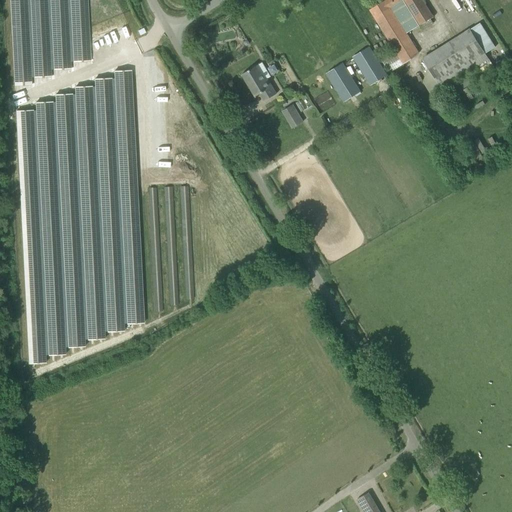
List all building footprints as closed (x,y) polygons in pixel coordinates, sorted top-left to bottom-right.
[(10,0),(15,93),(19,93),(38,85),(73,71),(92,64),(91,52),(83,32),(83,25),(89,22),(88,0),(10,0)] [(405,34),(432,18),(421,0),(386,0),(385,1),(385,0),(369,10),(402,64),(418,55),(405,34)] [(100,20),(90,40),(110,49),(119,29),(100,20)] [(487,59),(469,30),(422,59),(439,88),(487,59)] [(373,55),(369,49),(353,59),(370,85),(386,75),(373,55)] [(134,65),(17,102),(18,165),(22,162),(26,167),(26,158),(36,158),(36,157),(46,157),(46,153),(48,157),(57,156),(57,154),(62,154),(68,149),(75,159),(75,130),(79,144),(87,142),(89,145),(96,144),(96,145),(103,145),(105,144),(117,140),(117,150),(127,150),(135,176),(134,65)] [(344,102),(359,92),(342,65),(327,75),(344,102)] [(276,94),(267,80),(265,81),(261,75),(256,66),(241,75),(255,97),(259,94),(264,101),(276,94)] [(282,111),(292,129),(303,122),(292,105),(282,111)] [(167,113),(152,113),(154,170),(169,169),(167,113)] [(488,150),(497,146),(493,134),(483,138),(488,150)] [(465,146),(471,161),(482,156),(476,142),(465,146)] [(158,225),(156,187),(148,187),(150,217),(151,217),(151,225),(158,225)] [(141,273),(125,274),(127,323),(143,323),(141,273)] [(106,288),(107,331),(125,331),(123,281),(118,281),(118,288),(112,288),(112,287),(106,288)] [(49,292),(51,354),(65,354),(63,291),(49,292)] [(68,347),(86,346),(83,293),(74,294),(75,295),(65,295),(68,347)] [(87,339),(103,339),(102,293),(86,294),(87,339)] [(29,364),(46,363),(43,298),(26,298),(29,364)] [(300,368),(295,360),(291,362),(296,370),(300,368)] [(363,511),(379,511),(368,493),(357,500),(363,511)]
